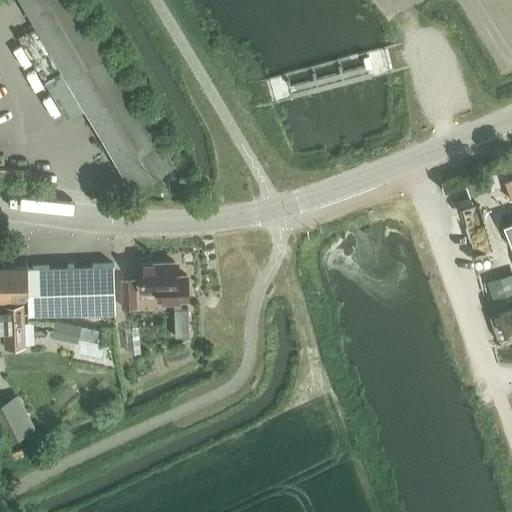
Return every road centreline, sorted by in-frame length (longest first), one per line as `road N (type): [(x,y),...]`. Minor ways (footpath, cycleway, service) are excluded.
road 1 (tertiary): [(0,211),(203,223),(275,212),(418,161)]
road 2 (unknown): [(0,69),(60,172),(64,216)]
